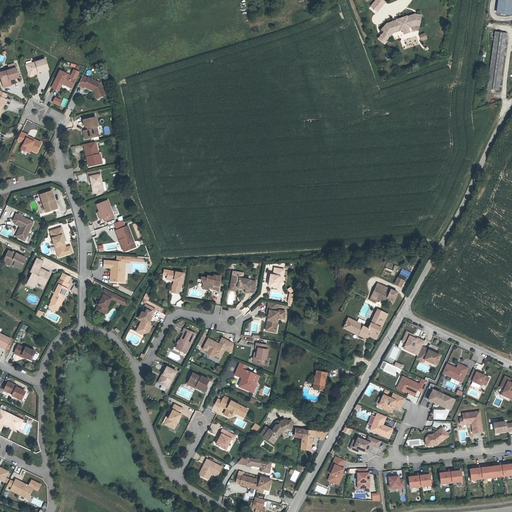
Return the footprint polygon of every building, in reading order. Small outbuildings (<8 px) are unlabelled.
[(385,0),(377,0),(373,5),(379,11),(387,2),(385,0)] [(511,0),(501,0),(500,12),(511,14),(511,8),(511,0)] [(384,29),(392,36),(396,30),(403,28),(404,29),(408,27),(408,26),(414,24),(422,25),(424,15),(416,13),(406,17),(405,16),(398,19),(399,20),(389,23),(384,29)] [(497,30),(489,88),(500,89),(508,31),(497,30)] [(425,32),(419,34),(421,41),(427,38),(425,32)] [(48,69),(45,59),(34,62),(26,65),(28,74),(38,71),(38,72),(48,69)] [(0,72),(0,75),(4,87),(8,86),(7,81),(9,80),(19,77),(14,64),(8,65),(10,70),(0,72)] [(72,87),(76,79),(60,71),(52,87),(59,91),(62,84),(63,84),(63,83),(72,87)] [(102,86),(99,84),(99,83),(88,78),(82,76),(78,85),(83,88),(84,86),(92,90),(93,89),(95,90),(94,92),(95,96),(99,95),(100,97),(101,96),(105,95),(102,86)] [(96,117),(83,120),(84,126),(87,128),(89,128),(90,130),(87,130),(84,135),(85,139),(94,137),(93,134),(98,133),(96,126),(98,126),(96,117)] [(22,130),(34,135),(38,125),(27,120),(22,130)] [(36,152),(41,143),(27,136),(28,135),(21,132),(17,140),(24,143),(21,149),(26,151),(27,148),(30,149),(36,152)] [(96,142),(84,144),(87,157),(88,157),(90,166),(99,164),(98,160),(101,159),(100,154),(98,154),(96,142)] [(90,176),(100,174),(99,169),(87,172),(89,182),(91,181),(90,176)] [(104,192),(100,174),(90,176),(91,181),(92,186),(93,186),(95,193),(104,192)] [(51,191),(40,195),(46,212),(55,209),(52,200),(54,199),(51,191)] [(114,218),(107,201),(97,205),(99,212),(102,218),(104,218),(105,221),(114,218)] [(24,241),(33,222),(16,214),(13,220),(15,224),(20,227),(22,227),(20,230),(19,230),(18,231),(17,233),(19,238),(24,241)] [(123,220),(115,223),(117,230),(116,230),(119,240),(121,240),(123,246),(124,245),(125,246),(127,250),(133,248),(131,242),(133,242),(128,226),(125,227),(123,220)] [(61,228),(50,231),(51,235),(54,234),(55,237),(52,238),(58,257),(68,254),(66,248),(64,248),(63,245),(65,244),(64,241),(62,235),(64,235),(61,228)] [(21,269),(26,258),(16,253),(16,254),(8,251),(4,260),(10,263),(9,264),(13,266),(14,265),(21,269)] [(44,285),(50,273),(40,268),(43,262),(37,258),(30,272),(32,273),(28,282),(35,285),(37,281),(44,285)] [(125,262),(104,260),(104,267),(111,268),(113,268),(112,281),(121,282),(122,276),(124,276),(125,262)] [(279,281),(280,276),(283,277),(284,270),(274,268),(273,275),(271,275),(269,286),(278,287),(279,281)] [(402,288),(409,272),(401,268),(394,284),(402,288)] [(172,287),(171,292),(178,293),(180,287),(181,287),(184,274),(169,271),(168,275),(168,277),(175,278),(174,280),(173,287),(172,287)] [(63,273),(60,280),(67,284),(70,277),(63,273)] [(218,290),(221,277),(214,275),(214,277),(207,276),(207,278),(201,277),(201,279),(203,283),(202,288),(208,289),(208,288),(208,287),(212,287),(212,289),(218,290)] [(239,278),(232,276),(230,286),(231,288),(235,288),(236,287),(246,289),(246,291),(254,293),(256,282),(250,281),(250,280),(239,278)] [(60,305),(67,292),(66,291),(67,289),(69,285),(67,284),(60,280),(59,280),(57,284),(58,285),(55,293),(51,301),(52,301),(49,307),(57,310),(60,305)] [(382,294),(385,287),(377,283),(374,291),(382,294)] [(374,291),(369,300),(375,303),(377,299),(383,302),(385,297),(394,301),(397,293),(385,287),(382,294),(374,291)] [(103,295),(95,311),(98,312),(102,311),(105,313),(107,308),(106,308),(111,299),(114,294),(104,290),(102,294),(103,295)] [(276,304),(268,302),(266,313),(269,314),(268,319),(270,320),(269,324),(270,326),(269,331),(276,332),(278,321),(277,321),(277,318),(278,316),(284,318),(285,312),(278,310),(278,312),(275,311),(274,311),(274,310),(275,309),(276,308),(276,304)] [(146,305),(140,316),(143,318),(142,321),(138,329),(143,331),(147,330),(150,324),(149,321),(148,319),(150,316),(151,317),(155,310),(146,305)] [(349,318),(343,328),(364,338),(365,336),(366,335),(369,336),(376,339),(384,322),(381,321),(385,313),(378,309),(368,329),(364,326),(349,318)] [(143,331),(138,329),(136,331),(141,334),(148,332),(151,327),(150,324),(147,330),(143,331)] [(187,351),(195,334),(184,329),(182,332),(183,333),(180,341),(178,344),(176,349),(181,351),(182,349),(187,351)] [(0,346),(5,349),(10,339),(0,333),(0,346)] [(411,353),(417,356),(422,346),(424,342),(415,338),(415,339),(413,339),(414,336),(406,333),(402,343),(405,344),(404,347),(412,351),(411,353)] [(232,353),(234,344),(222,338),(219,344),(218,345),(217,345),(217,343),(208,339),(203,349),(207,351),(208,351),(209,350),(214,353),(215,355),(219,357),(221,357),(225,349),(232,353)] [(266,350),(266,345),(256,343),(255,348),(258,348),(257,353),(256,358),(255,362),(263,364),(264,360),(266,360),(267,350),(266,350)] [(31,360),(35,352),(26,347),(25,348),(18,345),(14,353),(21,356),(22,355),(26,358),(31,360)] [(429,349),(422,346),(417,356),(417,357),(421,358),(422,355),(425,357),(424,360),(437,367),(442,355),(428,349),(429,349)] [(447,363),(442,374),(462,383),(469,368),(458,363),(456,367),(447,363)] [(176,372),(167,367),(165,371),(163,375),(164,375),(160,384),(168,388),(176,372)] [(241,382),(239,386),(253,392),(256,385),(256,383),(259,376),(245,370),(238,367),(235,375),(242,378),(244,378),(243,381),(241,382)] [(474,368),(469,379),(472,380),(472,382),(482,386),(483,384),(486,386),(490,378),(477,372),(478,370),(474,368)] [(316,389),(325,391),(326,386),(324,385),(327,373),(317,371),(314,383),(317,384),(316,389)] [(203,391),(209,380),(201,376),(201,377),(193,373),(188,382),(196,386),(196,387),(203,391)] [(509,398),(511,399),(511,383),(511,382),(511,381),(511,379),(504,376),(499,387),(503,389),(502,392),(510,395),(509,398)] [(422,393),(427,382),(421,380),(419,385),(402,378),(398,387),(406,391),(406,392),(414,396),(417,391),(422,393)] [(21,400),(25,392),(16,387),(16,386),(8,382),(4,390),(12,394),(12,395),(21,400)] [(439,403),(447,407),(451,398),(433,390),(428,400),(438,404),(439,403)] [(406,400),(393,394),(391,399),(383,396),(382,400),(379,405),(385,408),(384,410),(391,414),(393,409),(392,409),(393,407),(394,408),(401,411),(406,400)] [(230,402),(223,398),(222,400),(219,405),(225,408),(226,406),(227,407),(226,409),(224,414),(228,417),(232,416),(232,414),(236,413),(240,415),(241,412),(245,414),(247,409),(231,401),(230,402)] [(439,403),(438,404),(450,410),(455,400),(451,398),(447,407),(439,403)] [(378,408),(384,410),(385,408),(379,405),(382,400),(379,399),(376,404),(378,408)] [(169,420),(166,425),(174,429),(181,415),(180,414),(183,409),(174,405),(172,410),(173,410),(171,414),(169,418),(169,420)] [(484,432),(481,410),(462,413),(462,418),(459,418),(460,425),(471,424),(472,434),(484,432)] [(5,412),(0,421),(12,428),(13,427),(18,429),(23,420),(5,412)] [(386,417),(378,414),(370,431),(389,439),(392,430),(383,426),(386,417)] [(266,426),(260,434),(273,443),(279,436),(282,432),(281,431),(286,429),(292,428),(291,420),(285,421),(284,419),(279,422),(280,423),(278,424),(276,424),(272,431),(266,426)] [(494,423),(495,433),(506,431),(506,432),(511,431),(511,423),(506,424),(505,422),(494,423)] [(256,432),(260,426),(255,423),(251,428),(256,432)] [(295,436),(302,438),(304,429),(296,428),(295,436)] [(442,428),(433,435),(428,436),(426,439),(426,446),(437,445),(448,436),(442,428)] [(226,449),(231,439),(233,440),(235,436),(222,429),(220,433),(221,434),(219,439),(216,444),(226,449)] [(323,440),(327,433),(304,429),(302,438),(301,449),(310,450),(312,436),(320,437),(319,439),(323,440)] [(359,450),(367,453),(370,445),(378,449),(381,442),(369,437),(367,442),(358,439),(356,443),(353,441),(351,447),(359,450)] [(269,473),(271,462),(248,457),(246,466),(250,467),(251,466),(261,468),(263,468),(262,471),(269,473)] [(346,461),(336,457),(332,469),(334,470),(332,474),(329,481),(339,485),(342,479),(341,478),(342,474),(345,469),(343,469),(346,461)] [(217,476),(222,467),(207,459),(199,474),(204,477),(205,475),(209,477),(211,473),(217,476)] [(472,469),(470,469),(471,479),(511,474),(511,463),(509,464),(506,464),(505,462),(496,463),(496,466),(493,466),(488,467),(485,467),(485,465),(475,466),(475,468),(472,469)] [(0,479),(4,481),(8,472),(1,468),(0,470),(0,469),(0,479)] [(358,469),(359,488),(369,488),(369,474),(368,474),(368,469),(358,469)] [(442,473),(440,473),(441,484),(462,481),(460,471),(455,471),(455,469),(445,470),(445,473),(442,473)] [(411,477),(409,477),(410,488),(431,485),(430,475),(427,475),(424,475),(424,473),(414,474),(415,477),(411,477)] [(240,484),(257,489),(258,487),(260,479),(257,479),(257,480),(242,476),(240,484)] [(405,488),(404,480),(399,480),(399,476),(389,477),(391,488),(394,488),(400,487),(400,488),(405,488)] [(260,479),(258,487),(259,487),(264,489),(268,490),(271,479),(261,477),(260,479)] [(28,498),(33,488),(28,486),(27,487),(23,485),(24,483),(16,480),(10,490),(28,498)] [(252,506),(256,507),(263,508),(264,500),(255,498),(252,506)]
